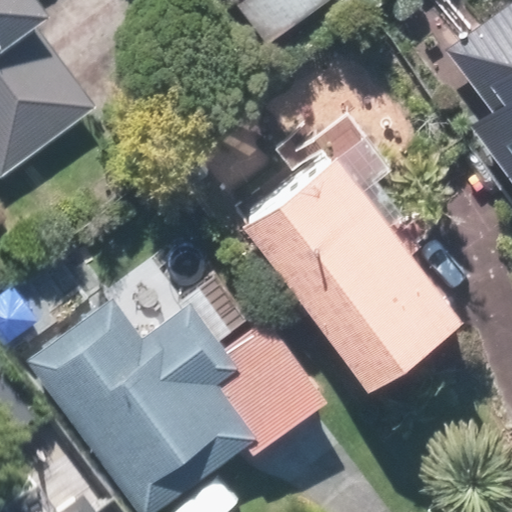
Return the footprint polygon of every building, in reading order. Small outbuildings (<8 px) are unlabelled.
[(0,0),(0,167),(88,102),(24,17),(35,9),(28,0),(0,0)] [(229,0),(232,2),(234,0),(243,0),(272,39),(325,0),(229,0)] [(357,0),(372,20),(398,0),(357,0)] [(511,0),(497,0),(444,42),(489,101),(468,117),(511,173),(511,0)] [(412,70),(371,98),(412,157),(453,129),(412,70)] [(336,143),(242,213),(363,374),(457,304),(336,143)] [(112,292),(26,354),(143,511),(241,441),(247,448),(325,390),(264,309),(223,339),(189,293),(140,330),(112,292)] [(90,511),(71,486),(36,511),(90,511)]
